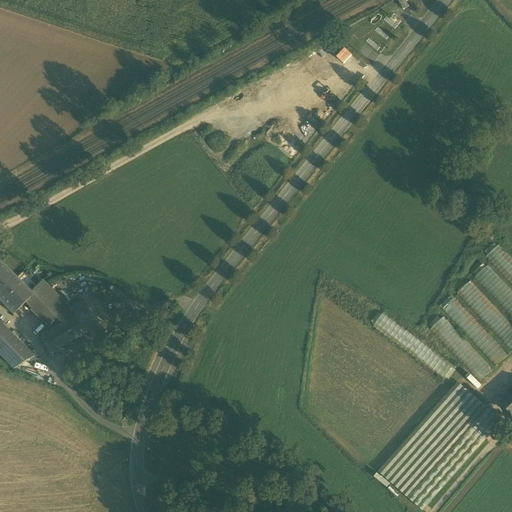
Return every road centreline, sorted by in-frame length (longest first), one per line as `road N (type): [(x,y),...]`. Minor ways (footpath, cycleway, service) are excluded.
road 1 (residential): [(143,511),(137,442),(175,342),(205,294),(445,0)]
road 2 (track): [(389,69),(367,52),(179,129),(0,225)]
